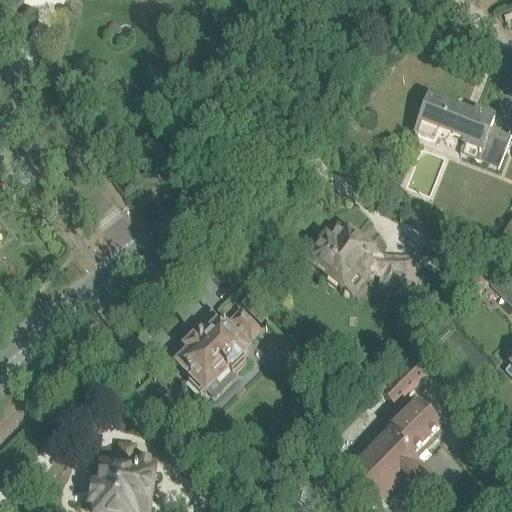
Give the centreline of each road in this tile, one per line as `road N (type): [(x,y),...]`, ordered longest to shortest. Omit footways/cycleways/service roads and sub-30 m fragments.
road 1 (unknown): [(121,240),(305,0)]
road 2 (residential): [(0,74),(133,254)]
road 3 (tertiary): [(0,396),(145,270)]
road 4 (tertiary): [(145,270),(218,194),(260,125)]
road 5 (tertiary): [(260,125),(133,254)]
road 6 (tertiary): [(133,254),(0,363)]
road 7 (tertiary): [(356,0),(260,125)]
